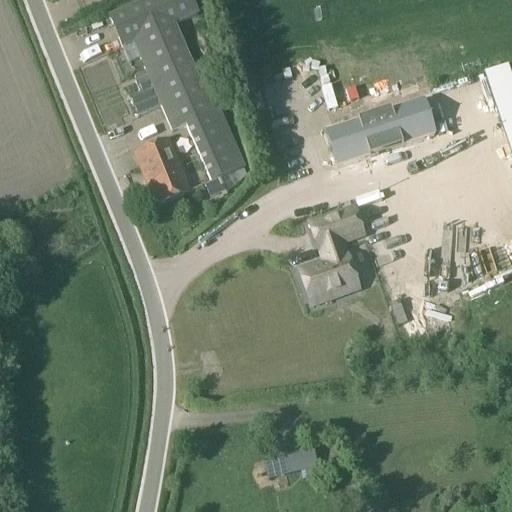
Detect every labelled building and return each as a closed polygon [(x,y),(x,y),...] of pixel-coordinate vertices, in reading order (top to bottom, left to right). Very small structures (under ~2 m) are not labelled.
[(189,143),(207,186),(244,170),(217,109),(212,111),(175,26),(198,16),(190,0),(145,0),(106,17),(120,50),(132,45),(146,77),(134,83),(138,94),(127,99),(136,118),(159,108),(177,148),(189,143)] [(422,101),(325,132),(337,169),(434,137),(422,101)] [(494,103),(443,117),(456,160),(506,145),(494,103)] [(137,165),(155,207),(189,193),(172,151),(137,165)] [(383,199),(410,189),(405,176),(379,185),(383,199)] [(322,263),(297,271),(310,308),(358,291),(342,244),(363,237),(353,209),(309,224),(322,263)] [(318,475),(312,448),(278,456),(284,478),(300,474),(302,480),(318,475)] [(284,478),(278,456),(261,460),(267,482),(284,478)]
